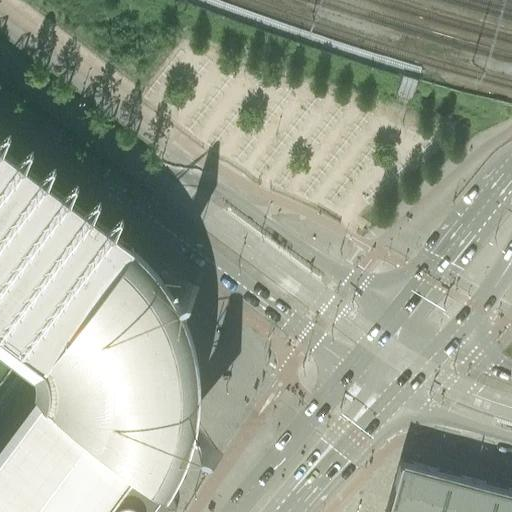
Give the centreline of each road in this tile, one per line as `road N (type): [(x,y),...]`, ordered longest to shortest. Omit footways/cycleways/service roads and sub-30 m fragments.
road 1 (secondary): [(399,320),(222,190),(148,176),(0,69)]
road 2 (secondary): [(0,103),(354,371)]
road 3 (secondary): [(511,171),(399,320)]
road 4 (secondary): [(354,371),(236,511)]
road 5 (secondary): [(296,511),(394,399)]
road 6 (tertiary): [(394,399),(511,441)]
